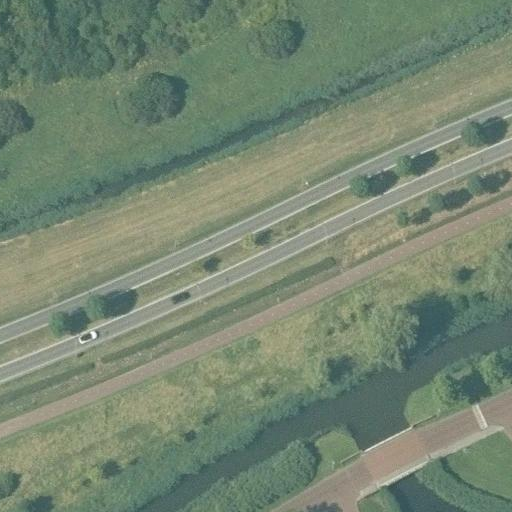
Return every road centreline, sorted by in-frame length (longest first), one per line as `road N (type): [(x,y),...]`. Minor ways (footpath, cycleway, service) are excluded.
road 1 (secondary): [(511,101),(0,335)]
road 2 (secondary): [(0,373),(511,142)]
road 3 (residential): [(510,407),(365,471)]
